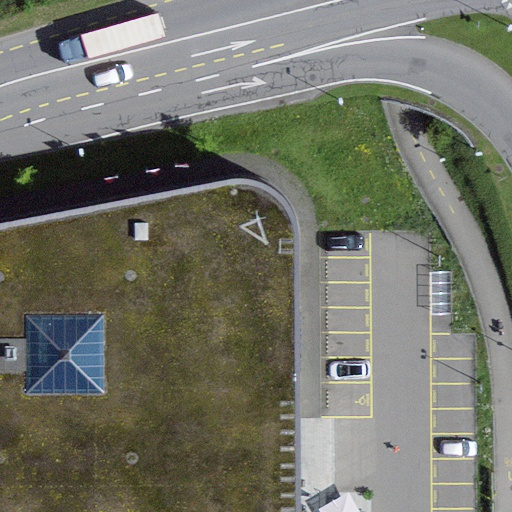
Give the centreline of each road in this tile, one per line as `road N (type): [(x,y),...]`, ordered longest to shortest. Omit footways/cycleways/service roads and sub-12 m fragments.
road 1 (residential): [(231,23),(449,67),(511,117)]
road 2 (secondary): [(0,84),(231,23)]
road 3 (secondary): [(231,23),(407,0)]
